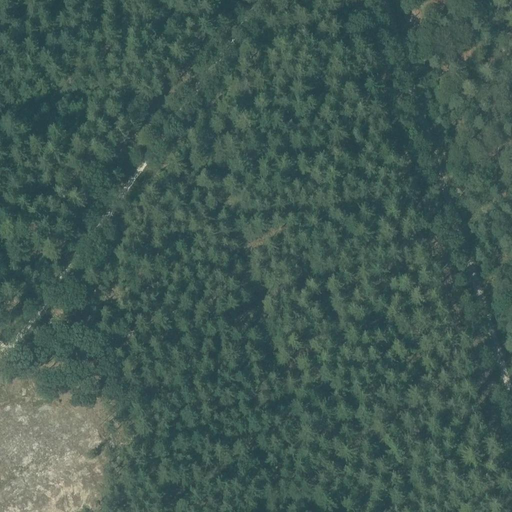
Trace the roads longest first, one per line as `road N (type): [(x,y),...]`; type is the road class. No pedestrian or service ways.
road 1 (track): [(260,0),(15,339)]
road 2 (track): [(511,397),(387,0)]
